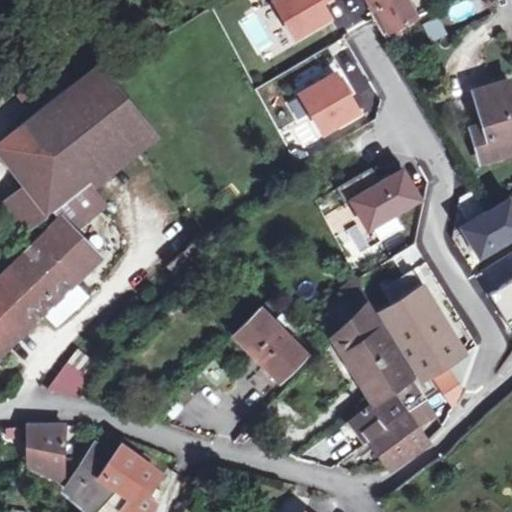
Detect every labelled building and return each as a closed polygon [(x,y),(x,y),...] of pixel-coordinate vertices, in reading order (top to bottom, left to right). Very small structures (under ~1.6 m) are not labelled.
[(270,0),(291,35),(325,16),(318,4),(324,0),(270,0)] [(364,0),(371,13),(377,11),(388,32),(416,18),(405,0),(364,0)] [(447,25),(490,11),(486,0),(451,0),(440,4),(447,25)] [(0,153),(26,186),(47,212),(50,209),(64,198),(84,182),(140,137),(149,130),(103,75),(96,66),(28,120),(0,142),(0,153)] [(71,79),(59,66),(37,84),(48,97),(71,79)] [(332,71),(295,92),(318,132),(355,112),(332,71)] [(511,151),(511,88),(510,80),(476,90),(486,125),(472,128),(481,160),(511,151)] [(416,197),(399,169),(349,199),(366,227),(416,197)] [(64,198),(50,209),(58,219),(70,231),(102,206),(84,182),(64,198)] [(27,228),(47,212),(26,186),(6,201),(27,228)] [(511,237),(511,204),(509,199),(486,212),(461,226),(479,256),(511,237)] [(70,231),(58,219),(0,276),(0,353),(97,258),(70,231)] [(170,267),(181,279),(203,260),(192,247),(170,267)] [(445,365),(463,355),(422,285),(424,284),(416,273),(406,280),(413,291),(380,310),(421,379),(445,365)] [(511,276),(487,292),(508,326),(511,323),(511,276)] [(349,283),(366,309),(370,304),(356,277),(349,283)] [(370,304),(366,309),(334,339),(368,395),(354,404),(360,414),(350,421),(366,443),(375,437),(396,466),(428,444),(411,420),(406,413),(409,411),(406,406),(402,409),(391,392),(399,387),(405,395),(419,387),(416,382),(413,377),(370,304)] [(305,354),(260,308),(234,334),(279,379),(305,354)] [(68,362),(86,376),(96,363),(78,349),(68,362)] [(86,376),(68,362),(48,388),(77,396),(90,379),(86,376)] [(461,389),(449,371),(433,382),(451,410),(461,389)] [(406,406),(408,404),(404,397),(405,395),(399,387),(391,392),(402,409),(406,406)] [(406,413),(411,420),(429,407),(423,400),(417,405),(413,400),(408,404),(406,406),(409,411),(406,413)] [(63,482),(65,426),(27,426),(30,466),(63,482)] [(94,511),(102,502),(116,511),(121,511),(122,511),(123,511),(149,511),(155,503),(142,494),(156,472),(122,447),(116,456),(99,445),(82,470),(78,467),(62,493),(84,511),(94,511)] [(116,511),(102,502),(94,511),(116,511)]
